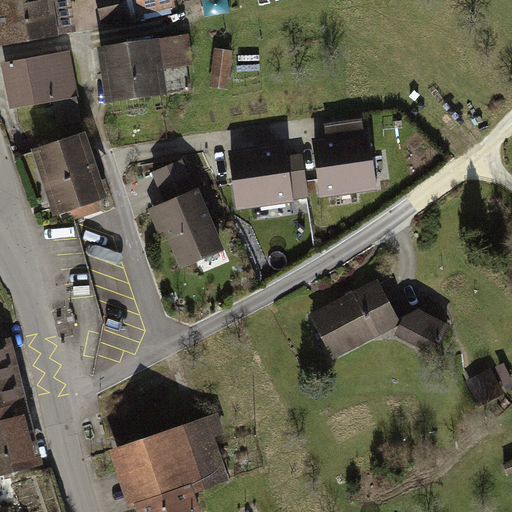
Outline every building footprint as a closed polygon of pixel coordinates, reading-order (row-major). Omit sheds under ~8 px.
[(0,0),(0,12),(6,45),(75,32),(69,0),(0,0)] [(126,0),(97,0),(102,23),(130,18),(126,0)] [(138,0),(142,15),(175,7),(173,0),(138,0)] [(184,36),(105,46),(112,101),(191,90),(184,36)] [(232,52),(218,50),(213,86),(227,88),(232,52)] [(69,53),(9,64),(16,106),(76,96),(69,53)] [(329,141),(316,143),(323,193),(376,186),(369,136),(364,136),(363,122),(327,127),(329,141)] [(80,137),(40,150),(61,211),(100,198),(80,137)] [(285,148),(232,155),(240,205),(308,195),(302,158),(286,160),(285,148)] [(168,204),(160,208),(183,260),(219,244),(188,175),(161,187),(168,204)] [(379,284),(315,317),(335,355),(399,322),(379,284)] [(406,318),(402,327),(439,347),(449,327),(419,311),(406,318)] [(0,342),(0,408),(21,403),(6,341),(0,342)] [(489,378),(472,387),(481,404),(498,395),(489,378)] [(0,473),(37,464),(21,403),(0,408),(0,473)] [(124,447),(145,511),(192,511),(187,494),(226,480),(212,437),(223,434),(216,416),(124,447)]
